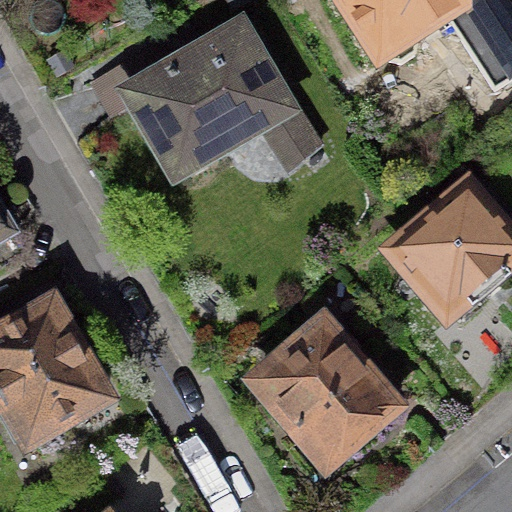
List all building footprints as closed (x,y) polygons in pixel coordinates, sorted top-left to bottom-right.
[(335,0),(378,66),(386,61),(387,62),(400,65),(414,56),(416,43),(415,42),(437,27),(448,21),(494,92),(511,80),(511,18),(500,0),(335,0)] [(150,52),(98,83),(116,113),(134,103),(176,177),(265,125),(292,171),(317,150),(292,106),(283,111),(239,35),(201,57),(165,78),(150,52)] [(468,189),(390,255),(447,321),(506,271),(508,274),(511,270),(511,234),(511,233),(508,236),(468,189)] [(0,270),(21,258),(0,222),(0,270)] [(50,311),(0,340),(0,397),(28,446),(33,443),(33,444),(50,451),(65,442),(67,424),(103,402),(77,356),(50,311)] [(323,327),(257,384),(272,401),(268,404),(326,472),(395,412),(323,327)]
